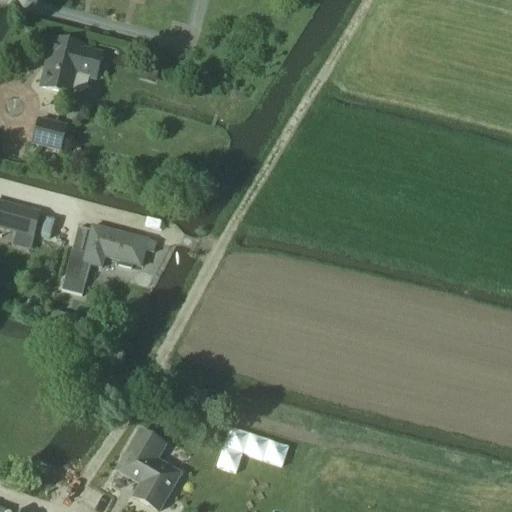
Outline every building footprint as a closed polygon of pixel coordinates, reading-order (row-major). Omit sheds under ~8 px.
[(95,82),(101,57),(83,52),(83,49),(55,42),(51,59),(49,58),(41,90),(71,98),(72,92),(80,94),(86,90),(89,80),(95,82)] [(161,64),(146,60),(143,69),(158,74),(161,64)] [(60,153),(66,129),(39,122),(33,146),(60,153)] [(0,203),(0,231),(33,240),(40,214),(0,203)] [(72,253),(65,280),(79,283),(83,266),(102,270),(104,259),(120,263),(119,268),(131,271),(132,266),(141,268),(145,252),(154,254),(156,245),(144,242),(144,241),(92,228),(91,228),(90,232),(77,229),(72,253)] [(52,314),(49,326),(61,329),(64,317),(52,314)] [(283,469),(290,448),(227,428),(214,469),(236,476),(242,457),(283,469)] [(154,511),(159,511),(180,477),(156,463),(165,448),(140,433),(117,473),(141,487),(133,500),(154,511)]
